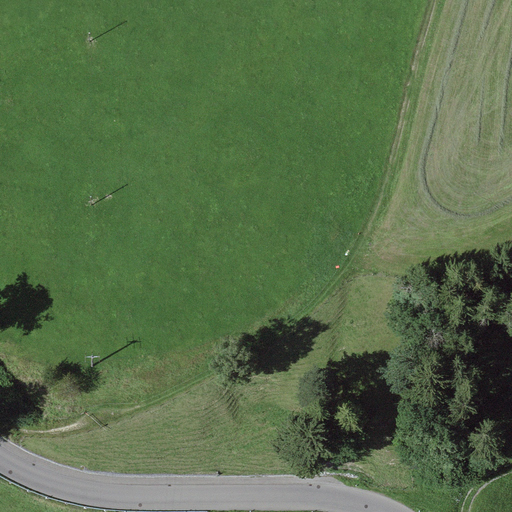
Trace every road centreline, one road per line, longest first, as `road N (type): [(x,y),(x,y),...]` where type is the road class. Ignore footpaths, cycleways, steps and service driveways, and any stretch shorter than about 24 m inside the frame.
road 1 (track): [(425,0),(347,269),(196,382),(109,416),(0,440)]
road 2 (tertiary): [(0,458),(74,489),(302,495),(388,511)]
